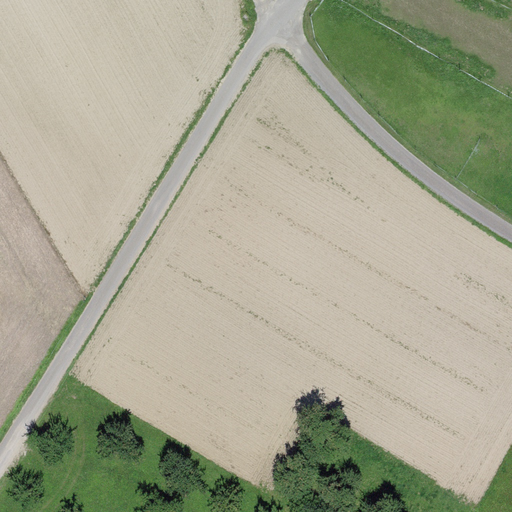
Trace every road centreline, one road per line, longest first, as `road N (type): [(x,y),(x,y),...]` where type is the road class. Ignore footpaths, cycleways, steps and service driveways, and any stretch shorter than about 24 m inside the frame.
road 1 (track): [(0,461),(259,44),(298,0)]
road 2 (track): [(267,0),(360,117),(436,184),(511,230)]
